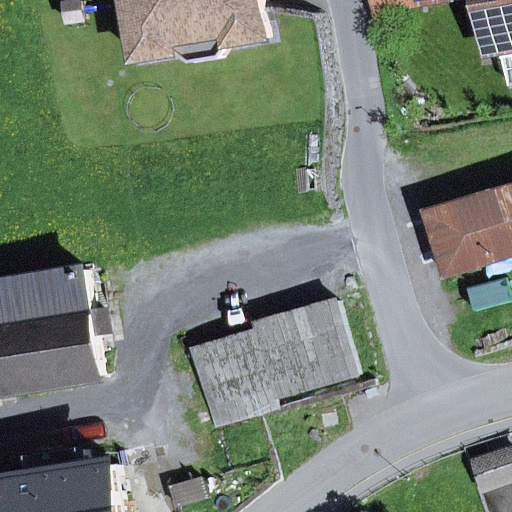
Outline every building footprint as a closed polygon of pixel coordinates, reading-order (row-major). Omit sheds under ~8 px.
[(232,25),(235,44),(273,38),(266,0),(132,0),(143,60),(180,54),(177,34),(232,25)] [(376,0),(379,14),(472,0),(376,0)] [(511,0),(487,0),(495,48),(505,46),(511,45),(511,0)] [(225,59),(235,44),(232,25),(177,34),(180,54),(195,64),(225,59)] [(511,191),(432,215),(451,277),(511,257),(511,191)] [(0,393),(107,377),(99,325),(90,273),(0,288),(0,393)] [(280,399),(364,376),(343,302),(259,326),(261,332),(280,399)] [(281,411),(280,399),(261,332),(196,350),(217,428),(281,411)] [(0,485),(0,511),(129,511),(123,468),(95,472),(92,451),(38,459),(41,480),(0,485)] [(511,454),(483,464),(491,488),(511,480),(511,454)] [(175,488),(181,508),(211,499),(206,479),(175,488)]
